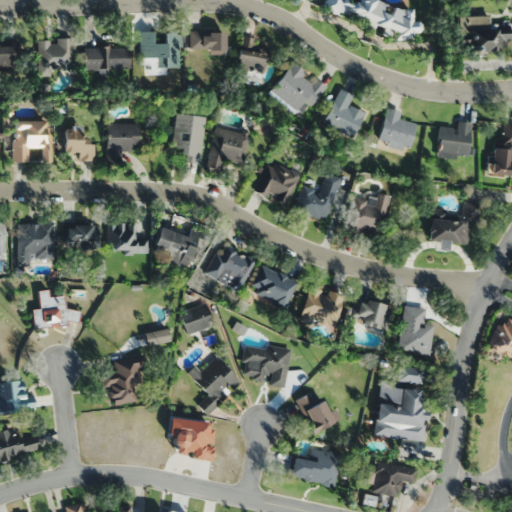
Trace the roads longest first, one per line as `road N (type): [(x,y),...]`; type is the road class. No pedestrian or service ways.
road 1 (residential): [(511,93),(397,85),(239,7),(0,9)]
road 2 (residential): [(485,289),(317,257),(178,194),(0,193)]
road 3 (residential): [(0,496),(71,478),(143,478),(304,511)]
road 4 (residential): [(435,511),(469,328),(511,244)]
